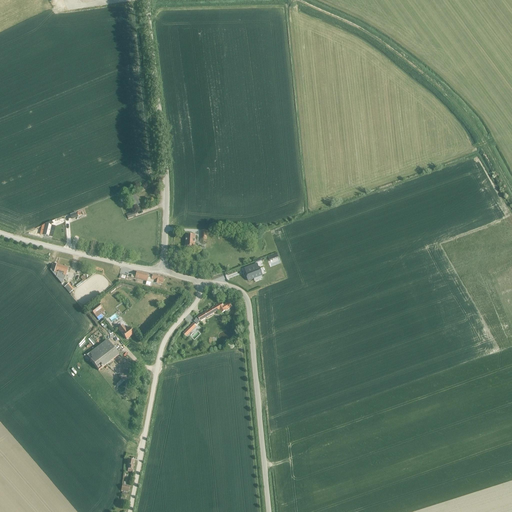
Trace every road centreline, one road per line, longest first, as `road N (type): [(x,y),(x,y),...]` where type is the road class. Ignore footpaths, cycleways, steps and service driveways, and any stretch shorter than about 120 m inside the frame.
road 1 (track): [(298,0),(377,38),(445,92),(475,125),(511,190)]
road 2 (unclassified): [(163,271),(164,151),(146,0)]
road 3 (unclassified): [(268,511),(247,298),(202,281)]
road 4 (unclassified): [(129,511),(160,351),(196,303),(202,281)]
road 5 (unclassified): [(0,233),(163,271)]
